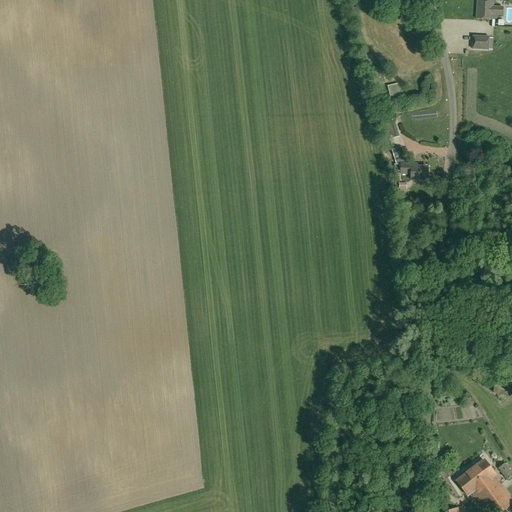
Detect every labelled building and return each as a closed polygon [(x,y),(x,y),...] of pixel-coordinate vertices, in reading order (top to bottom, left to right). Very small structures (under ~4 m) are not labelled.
[(503,7),(493,7),(493,2),(478,1),(477,19),(492,20),(492,16),(502,16),(503,7)] [(493,39),(489,39),(489,37),(473,36),(472,49),(488,50),(489,45),(493,46),(493,39)] [(398,84),(387,86),(391,101),(401,98),(398,84)] [(394,120),(381,124),(386,141),(399,137),(394,120)] [(394,147),(403,144),(402,138),(393,140),(394,147)] [(406,162),(402,147),(392,150),(396,165),(406,162)] [(428,168),(412,167),(412,165),(401,165),(394,165),(394,175),(411,175),(411,181),(428,181),(428,168)] [(511,390),(511,386),(496,382),(493,394),(510,398),(511,390)] [(485,511),(502,511),(511,505),(511,500),(494,476),(495,475),(484,461),(457,482),(467,496),(469,494),(473,499),(475,497),(485,511)] [(507,481),(511,476),(511,471),(505,463),(498,469),(507,481)]
